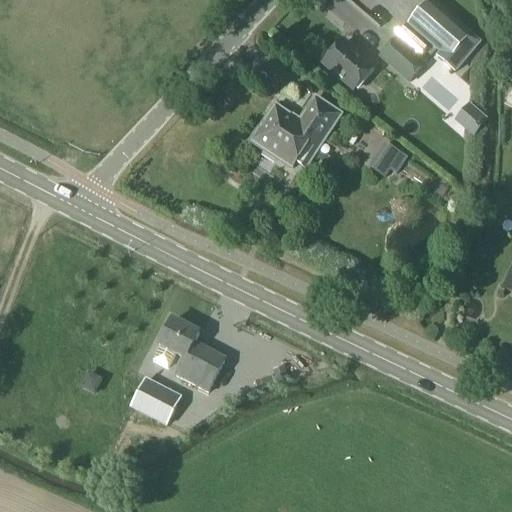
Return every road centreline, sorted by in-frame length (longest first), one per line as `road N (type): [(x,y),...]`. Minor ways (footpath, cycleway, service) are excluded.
road 1 (secondary): [(511,422),(72,208)]
road 2 (unclassified): [(72,208),(264,0)]
road 3 (track): [(0,316),(46,195)]
